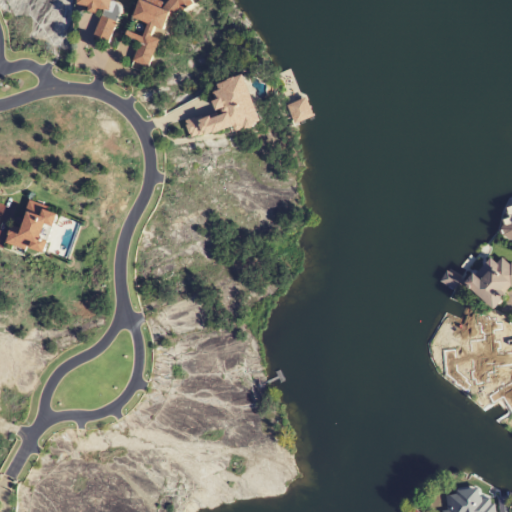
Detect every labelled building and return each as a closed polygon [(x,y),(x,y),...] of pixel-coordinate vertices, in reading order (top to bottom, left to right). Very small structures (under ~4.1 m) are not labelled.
[(75,0),(74,12),(99,14),(96,42),(114,44),(119,4),(115,3),(115,0),(75,0)] [(140,0),(133,21),(146,25),(143,36),(128,32),(126,38),(139,42),(132,63),(149,69),(160,35),(163,36),(171,12),(185,17),(190,0),(140,0)] [(259,125),(247,77),(212,86),(219,115),(187,123),(192,142),(259,125)] [(316,124),(302,94),(281,102),(297,129),(316,124)] [(511,249),(508,251),(501,224),(508,204),(511,202),(511,249)] [(494,311),(511,290),(511,260),(505,254),(496,265),(490,259),(466,286),(494,311)] [(451,279),(464,285),(452,298),(443,288),(451,279)] [(440,511),(443,497),(482,492),(491,509),(491,511),(440,511)]
